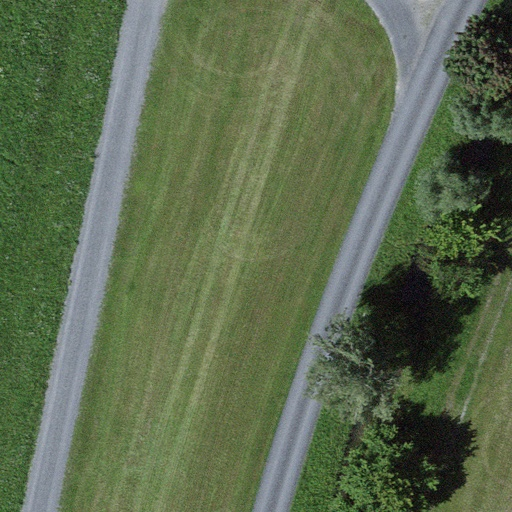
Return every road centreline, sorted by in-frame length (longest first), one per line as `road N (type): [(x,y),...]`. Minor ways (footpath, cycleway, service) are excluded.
road 1 (track): [(475,0),(263,511)]
road 2 (track): [(158,0),(51,511)]
road 3 (track): [(511,281),(422,511)]
